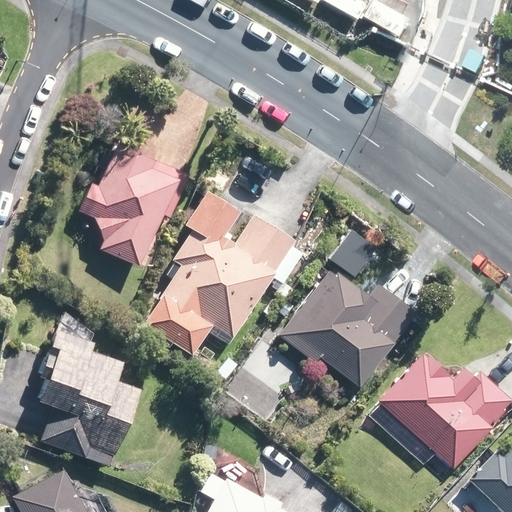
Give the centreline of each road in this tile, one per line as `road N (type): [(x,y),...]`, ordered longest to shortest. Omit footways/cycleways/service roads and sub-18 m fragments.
road 1 (residential): [(138,0),(403,159)]
road 2 (residential): [(403,159),(454,62),(474,0)]
road 3 (residential): [(403,159),(511,246)]
